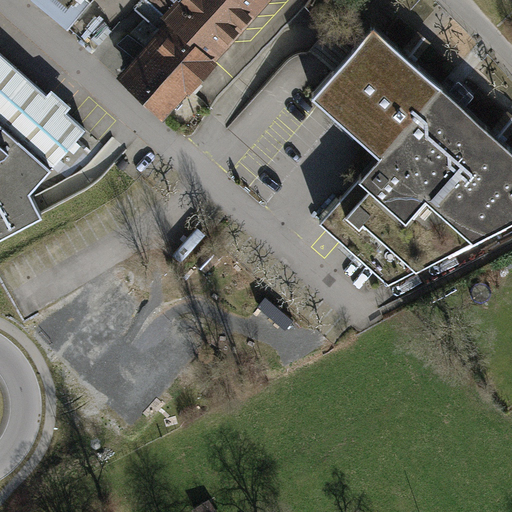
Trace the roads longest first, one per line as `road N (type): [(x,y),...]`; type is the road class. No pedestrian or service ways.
road 1 (unknown): [(206,177),(164,218),(29,296)]
road 2 (unknown): [(184,158),(310,13)]
road 3 (unknown): [(0,139),(70,191),(96,182),(147,126)]
road 4 (unknown): [(276,238),(358,133)]
